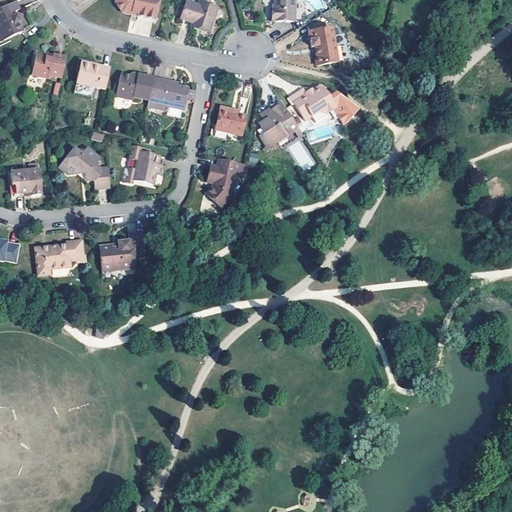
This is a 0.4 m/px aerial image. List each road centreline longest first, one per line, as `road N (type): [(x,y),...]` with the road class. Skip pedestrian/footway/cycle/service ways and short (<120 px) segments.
road 1 (residential): [(210,60),(174,198),(125,210),(0,214)]
road 2 (residential): [(54,0),(95,34),(210,60)]
